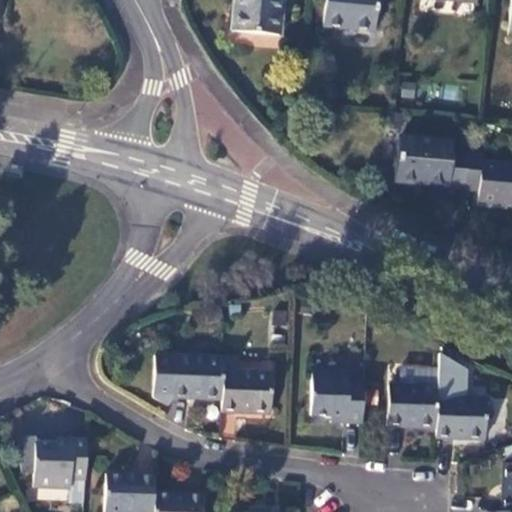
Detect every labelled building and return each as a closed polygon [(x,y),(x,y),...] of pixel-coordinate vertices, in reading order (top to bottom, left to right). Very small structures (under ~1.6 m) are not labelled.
[(281,0),(234,0),(231,32),(278,36),(281,0)] [(376,0),(323,0),(321,26),(373,31),(376,0)] [(452,143),(397,138),(393,181),(463,189),(466,155),(451,154),(452,143)] [(482,156),(466,155),(463,189),(478,191),(476,205),(493,207),(493,203),(511,204),(511,166),(481,164),(482,156)] [(174,357),(172,399),(221,401),(222,359),(174,357)] [(221,401),(220,413),(269,415),(271,373),(234,371),(235,359),(222,359),(221,401)] [(437,370),(400,369),(399,386),(388,386),(386,428),(435,429),(436,398),(436,387),(437,370)] [(311,373),(309,416),(330,417),(345,417),(345,423),(361,424),(363,384),(348,384),(348,375),(311,373)] [(435,429),(434,440),(484,441),(485,399),(436,398),(435,429)] [(35,439),(15,438),(14,457),(19,463),(32,464),(31,487),(69,489),(69,480),(84,480),(86,440),(70,440),(70,446),(55,445),(34,444),(35,439)] [(511,511),(511,465),(502,465),(500,511),(511,511)] [(105,474),(103,511),(151,511),(153,493),(153,477),(105,474)] [(69,480),(69,489),(68,503),(83,503),(84,480),(69,480)] [(151,511),(200,511),(202,495),(153,493),(151,511)]
